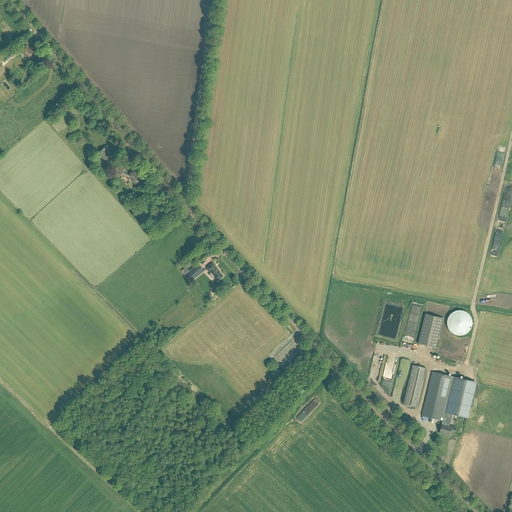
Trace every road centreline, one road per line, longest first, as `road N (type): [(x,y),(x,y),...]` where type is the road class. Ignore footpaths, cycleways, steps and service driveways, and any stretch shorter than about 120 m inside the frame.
road 1 (unclassified): [(479,511),(203,227),(9,0)]
road 2 (track): [(182,202),(213,0)]
